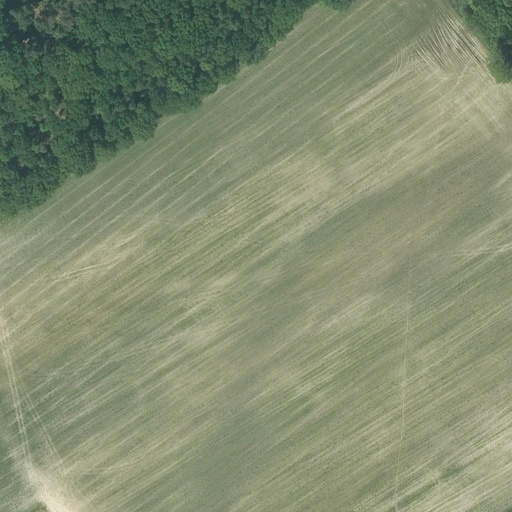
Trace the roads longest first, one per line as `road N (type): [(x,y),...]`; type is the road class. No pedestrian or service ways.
road 1 (track): [(85,153),(294,0)]
road 2 (track): [(98,0),(85,153)]
